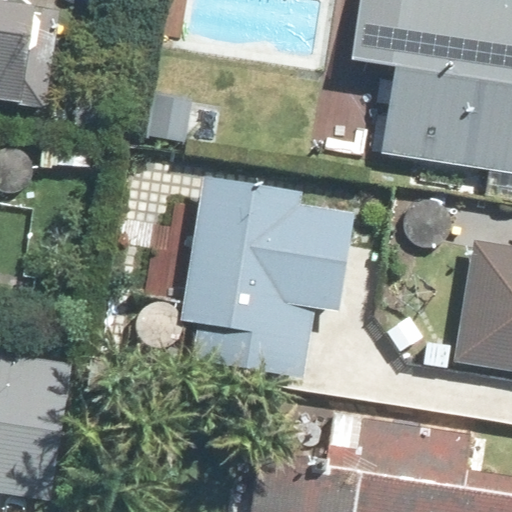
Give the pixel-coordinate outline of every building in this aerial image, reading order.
[(0,0),(0,97),(42,104),(57,7),(13,0),(0,0)] [(511,3),(485,0),(403,0),(382,163),(511,181),(511,3)] [(214,103),(182,102),(180,132),(212,132),(214,103)] [(175,317),(193,318),(188,355),(299,371),(308,301),(334,306),(349,206),(295,197),(296,187),(197,172),(175,317)] [(362,180),(359,214),(386,217),(390,183),(362,180)] [(511,242),(473,236),(453,357),(511,367),(511,242)] [(421,362),(444,366),(448,344),(425,340),(421,362)] [(0,352),(0,488),(45,496),(67,363),(0,352)] [(257,442),(245,511),(511,511),(511,468),(465,461),(469,434),(334,413),(327,454),(257,442)]
